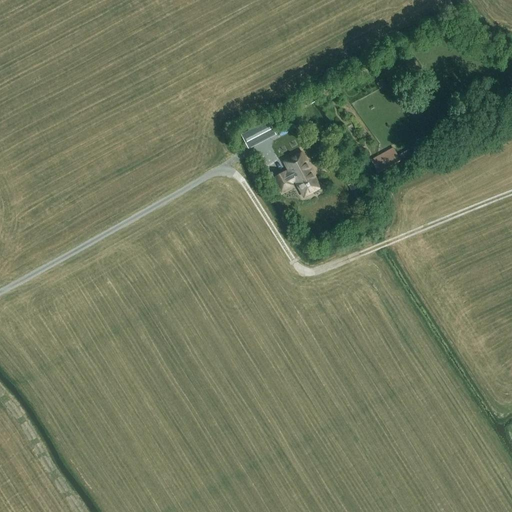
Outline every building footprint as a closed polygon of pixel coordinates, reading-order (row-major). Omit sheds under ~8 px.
[(439,63),(446,68),(450,64),(443,59),(439,63)] [(382,89),(389,85),(386,80),(379,84),(382,89)] [(271,121),(244,136),(251,150),(279,136),(271,121)] [(394,148),(372,161),(376,168),(375,169),(380,178),(414,159),(408,150),(398,155),(394,148)] [(285,171),(274,177),(282,191),(292,185),(291,182),(296,179),(305,194),(318,187),(309,169),(310,169),(302,154),(295,157),(294,156),(285,161),(291,172),(286,174),(285,171)] [(359,186),(356,181),(349,185),(352,190),(356,188),(359,186)]
